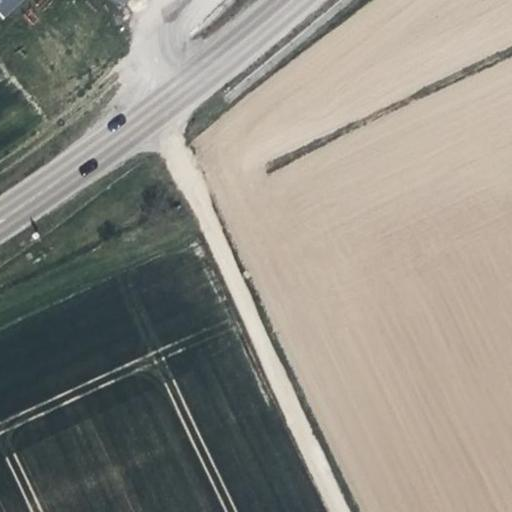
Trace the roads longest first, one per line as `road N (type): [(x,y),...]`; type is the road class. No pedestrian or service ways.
road 1 (track): [(348,511),(171,141),(160,61),(178,27),(207,0)]
road 2 (secondary): [(286,0),(163,104),(0,219)]
